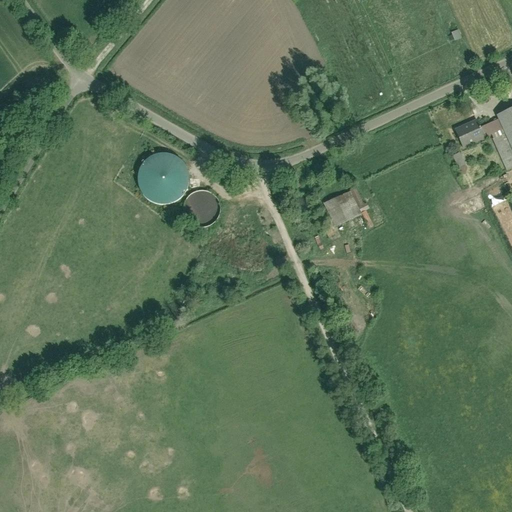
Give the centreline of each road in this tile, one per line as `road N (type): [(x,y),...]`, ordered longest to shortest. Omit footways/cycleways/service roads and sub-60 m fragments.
road 1 (unclassified): [(511,64),(266,172),(84,78)]
road 2 (track): [(266,172),(413,511)]
road 3 (unclassified): [(0,218),(84,78)]
